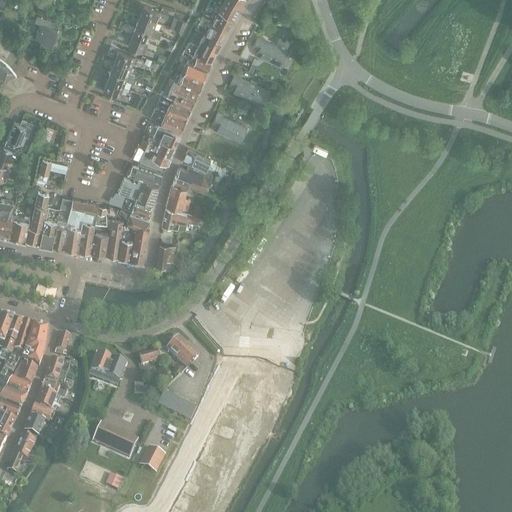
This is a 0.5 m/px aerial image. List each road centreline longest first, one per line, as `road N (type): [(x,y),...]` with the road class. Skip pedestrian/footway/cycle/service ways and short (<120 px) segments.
road 1 (residential): [(79,262),(147,271),(162,193),(255,0)]
road 2 (residential): [(333,88),(193,303)]
road 3 (residential): [(0,126),(24,99),(68,114),(113,0)]
road 4 (residential): [(156,511),(229,365),(231,341)]
road 5 (unclassified): [(511,128),(396,95),(349,64)]
road 6 (residential): [(0,473),(58,323)]
road 7 (residential): [(193,303),(179,319),(139,335),(58,323)]
